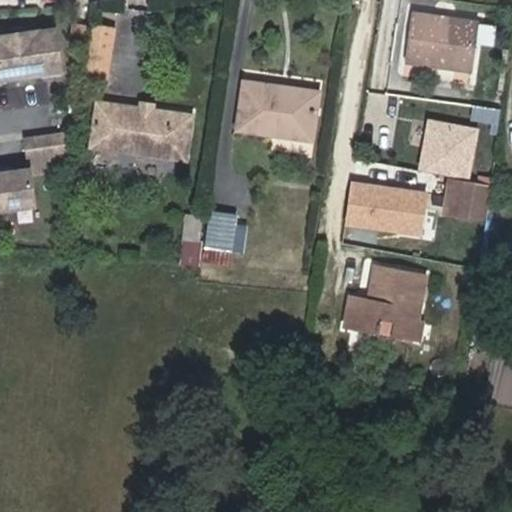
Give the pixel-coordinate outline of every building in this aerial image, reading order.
[(478,68),(484,20),(417,11),(416,13),(412,53),(411,59),(478,68)] [(111,26),(91,23),(87,50),(107,53),(111,26)] [(83,48),(86,28),(71,26),(68,45),(83,48)] [(62,69),(56,30),(40,33),(41,40),(0,47),(0,78),(7,78),(7,82),(42,76),(42,72),(62,69)] [(0,47),(41,40),(40,33),(0,39),(0,47)] [(87,50),(84,73),(103,76),(107,53),(87,50)] [(277,95),(278,87),(246,82),(239,128),(310,140),(316,101),(277,95)] [(317,94),(278,87),(277,95),(316,101),(317,94)] [(142,109),(156,111),(157,103),(143,100),(142,109)] [(195,117),(156,111),(142,109),(101,102),(94,146),(188,161),(195,117)] [(439,124),(434,151),(472,159),(472,158),(477,131),(439,124)] [(68,172),(73,135),(28,142),(33,171),(0,176),(0,213),(38,208),(33,177),(68,172)] [(89,152),(90,162),(115,161),(115,151),(89,152)] [(433,152),(430,169),(448,172),(461,174),(469,176),(472,159),(434,151),(433,152)] [(469,176),(461,174),(448,172),(442,207),(463,211),(469,176)] [(469,176),(463,211),(477,213),(483,178),(469,176)] [(212,211),(208,247),(234,251),(239,215),(212,211)] [(182,214),(178,264),(197,265),(201,216),(182,214)] [(206,261),(235,264),(237,253),(207,250),(206,261)] [(377,260),(370,295),(379,296),(385,262),(377,260)] [(353,292),(348,323),(383,330),(385,317),(398,319),(396,332),(421,337),(425,318),(421,316),(430,270),(385,262),(379,296),(370,295),(353,292)]
